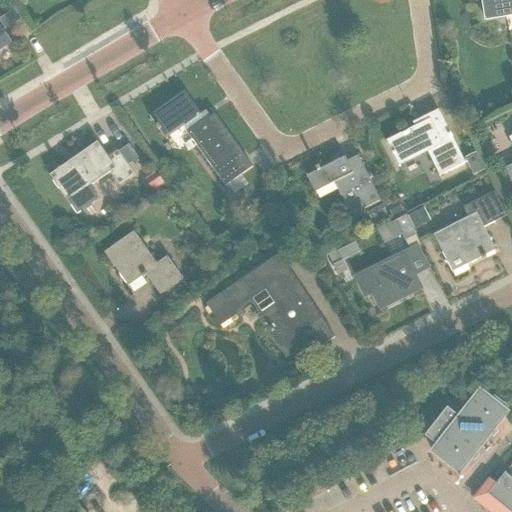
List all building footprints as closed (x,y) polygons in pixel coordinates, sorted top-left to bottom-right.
[(511,0),(482,0),(485,20),(511,15),(511,0)] [(14,10),(0,19),(0,22),(5,29),(19,18),(14,10)] [(205,121),(184,92),(149,117),(166,140),(183,128),(225,187),(252,167),(214,114),(205,121)] [(464,163),(438,111),(413,123),(415,127),(386,142),(399,167),(427,152),(439,176),(464,163)] [(107,158),(97,143),(49,176),(68,202),(109,172),(119,185),(134,174),(117,151),(107,158)] [(380,201),(358,157),(347,162),(344,158),(306,177),(314,193),(335,183),(351,216),(380,201)] [(511,185),(511,164),(503,169),(511,185)] [(150,191),(162,184),(155,172),(143,180),(150,191)] [(452,273),(495,251),(483,228),(495,222),(483,197),(462,208),(467,218),(433,235),(452,273)] [(393,221),(404,215),(397,201),(386,206),(393,221)] [(373,225),(389,217),(383,205),(367,212),(373,225)] [(414,229),(430,221),(423,208),(407,216),(414,229)] [(394,253),(407,246),(404,241),(415,235),(406,216),(395,221),(396,223),(383,230),(394,253)] [(156,265),(133,232),(104,253),(128,287),(141,277),(142,278),(146,276),(159,295),(182,279),(167,257),(156,265)] [(335,273),(361,259),(354,246),(328,259),(335,273)] [(250,306),(285,358),(314,339),(320,347),(334,338),(278,255),(205,305),(220,327),(250,306)] [(420,289),(406,261),(398,266),(393,258),(354,278),(364,296),(371,292),(380,309),(420,289)] [(458,473),(506,412),(479,392),(459,418),(446,408),(424,436),(437,446),(432,452),(458,473)] [(508,511),(511,511),(511,479),(504,473),(487,495),(508,511)]
